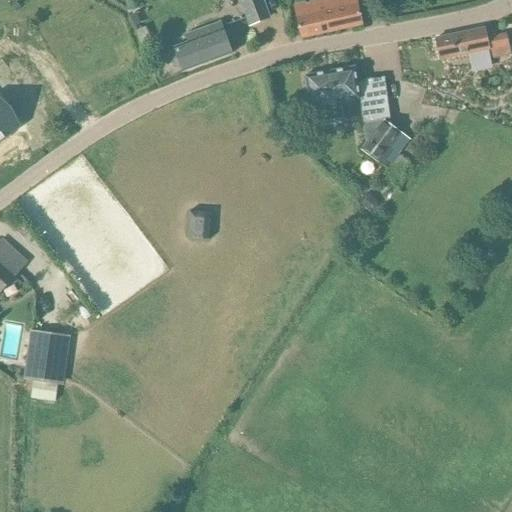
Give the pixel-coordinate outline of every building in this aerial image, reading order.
[(262,0),(240,0),(250,26),(269,18),(262,0)] [(328,0),(294,7),(297,19),(301,38),(362,25),(356,0),(328,0)] [(175,48),(176,51),(174,52),(170,58),(174,68),(180,70),(183,69),(184,72),(233,54),(221,22),(185,36),(188,43),(175,48)] [(148,27),(136,31),(141,46),(153,42),(148,27)] [(436,39),(440,59),(440,61),(489,51),(491,58),(510,54),(506,34),(487,38),(485,29),(436,39)] [(362,151),(381,165),(388,169),(379,182),(386,188),(396,174),(405,161),(398,157),(410,140),(401,134),(402,133),(386,122),(384,124),(383,120),(391,119),(384,78),(369,81),(358,82),(357,75),(339,78),(337,68),(322,71),(322,77),(307,79),(312,108),(316,108),(319,124),(344,119),(341,103),(361,100),(368,143),(362,151)] [(0,140),(18,127),(0,102),(0,140)] [(364,195),(360,200),(360,206),(369,212),(374,212),(378,208),(379,202),(370,195),(364,195)] [(366,212),(357,221),(367,231),(373,224),(368,220),(371,217),(366,212)] [(207,215),(187,214),(185,240),(205,242),(207,215)] [(21,219),(17,223),(26,233),(30,229),(21,219)] [(0,288),(25,261),(2,240),(0,241),(0,288)] [(30,331),(24,381),(64,387),(70,337),(30,331)]
